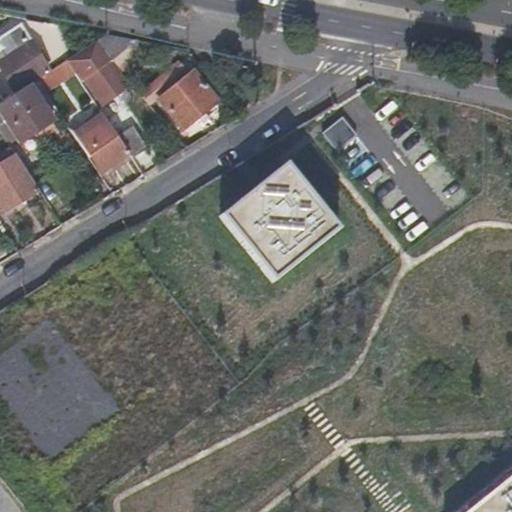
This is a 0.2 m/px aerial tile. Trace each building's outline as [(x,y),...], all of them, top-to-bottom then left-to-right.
[(14,26),(0,33),(0,65),(18,91),(30,83),(40,77),(46,73),(14,26)] [(136,39),(108,33),(95,42),(114,62),(136,39)] [(114,62),(95,42),(66,60),(74,71),(83,84),(90,80),(108,108),(129,96),(109,67),(114,62)] [(74,71),(66,60),(46,73),(40,77),(48,89),(74,71)] [(223,107),(198,69),(160,93),(184,130),(223,107)] [(54,123),(30,83),(18,91),(5,99),(0,102),(0,121),(15,146),(54,123)] [(325,134),(339,153),(359,137),(344,119),(325,134)] [(78,137),(101,174),(135,159),(120,137),(108,120),(78,137)] [(120,137),(135,159),(152,150),(136,126),(120,137)] [(0,193),(10,209),(41,191),(22,158),(0,171),(0,193)] [(297,164),(229,216),(279,279),(346,226),(297,164)] [(511,511),(511,473),(463,511),(511,511)]
